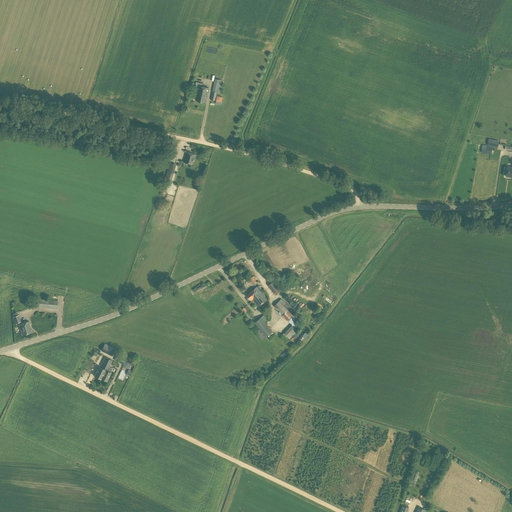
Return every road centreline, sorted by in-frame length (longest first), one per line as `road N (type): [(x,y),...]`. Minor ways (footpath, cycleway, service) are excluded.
road 1 (tertiary): [(0,351),(110,317),(341,210),(511,203)]
road 2 (track): [(359,207),(346,185),(257,156),(0,99)]
road 3 (track): [(341,511),(9,348)]
